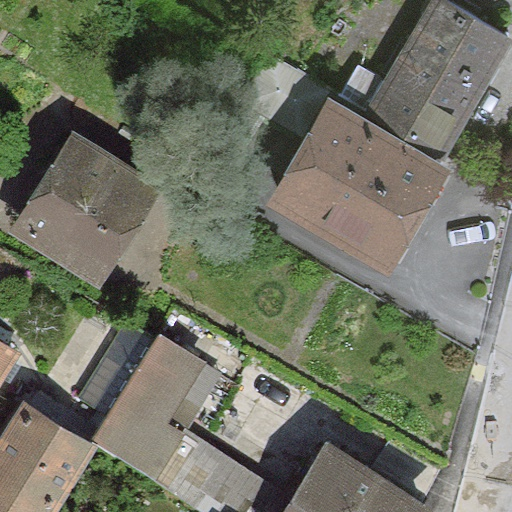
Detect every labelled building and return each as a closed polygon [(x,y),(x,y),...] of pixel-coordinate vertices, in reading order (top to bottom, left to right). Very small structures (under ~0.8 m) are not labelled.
[(434,0),(369,109),(444,154),(511,40),(511,26),(468,0),(434,0)] [(444,154),(369,109),(334,87),(268,193),(398,266),(458,161),(444,154)] [(159,182),(75,132),(19,224),(102,275),(159,182)] [(163,334),(96,435),(103,440),(159,476),(205,506),(214,511),(440,511),(445,505),(334,435),(295,494),(172,415),(205,361),(163,334)] [(0,380),(19,350),(0,338),(0,380)] [(0,432),(0,500),(18,511),(58,511),(103,440),(96,435),(26,390),(0,432)] [(136,511),(159,476),(103,440),(58,511),(136,511)]
